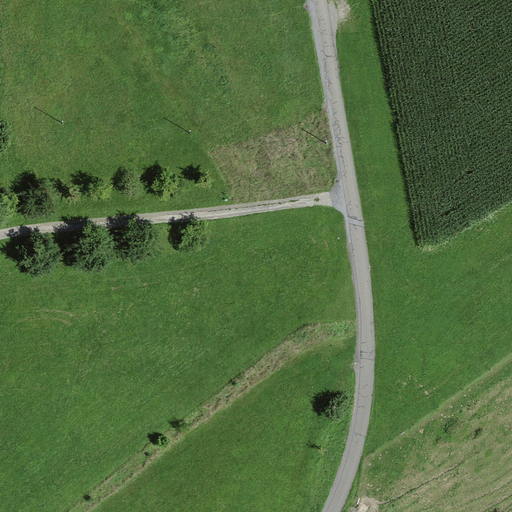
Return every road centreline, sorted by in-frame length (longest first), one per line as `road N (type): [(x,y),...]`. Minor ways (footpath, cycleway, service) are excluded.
road 1 (unclassified): [(331,511),(353,462),(367,378),(351,197),(317,0)]
road 2 (track): [(0,235),(351,197)]
